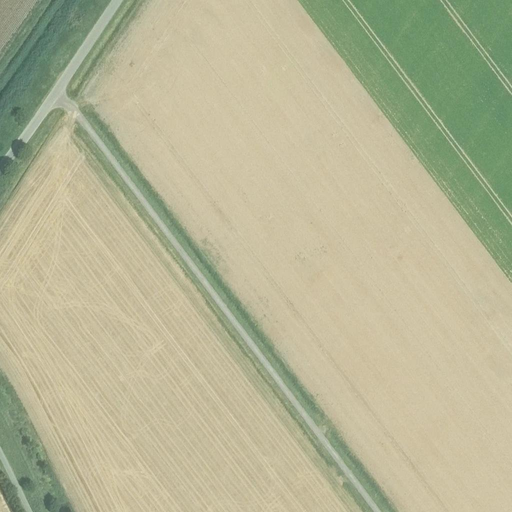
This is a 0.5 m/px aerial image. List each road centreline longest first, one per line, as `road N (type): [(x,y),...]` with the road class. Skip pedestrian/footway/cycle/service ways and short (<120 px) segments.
road 1 (track): [(56,91),(375,511)]
road 2 (unclassified): [(0,166),(117,0)]
